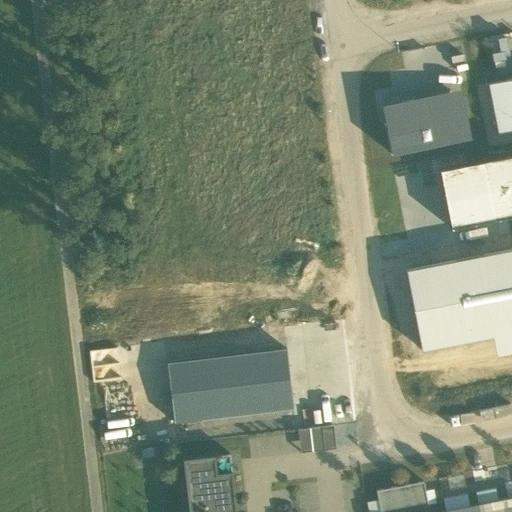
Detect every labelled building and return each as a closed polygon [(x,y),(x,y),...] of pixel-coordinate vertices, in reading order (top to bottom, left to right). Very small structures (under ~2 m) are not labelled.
[(511,79),(488,84),(498,134),(511,131),(511,79)] [(461,90),(447,92),(457,142),(470,140),(461,90)] [(457,142),(447,92),(382,105),(391,155),(457,142)] [(511,155),(439,170),(451,229),(511,217),(511,155)] [(511,249),(406,270),(421,350),(492,337),(511,332),(511,249)] [(511,352),(511,332),(492,337),(495,356),(511,352)] [(286,349),(167,363),(174,423),(293,409),(286,349)] [(309,428),(311,452),(336,449),(333,425),(309,428)] [(311,452),(309,428),(297,429),(300,453),(311,452)] [(230,453),(183,459),(189,509),(194,509),(194,511),(231,511),(230,504),(235,504),(230,453)] [(376,490),(380,511),(429,511),(423,481),(376,490)]
